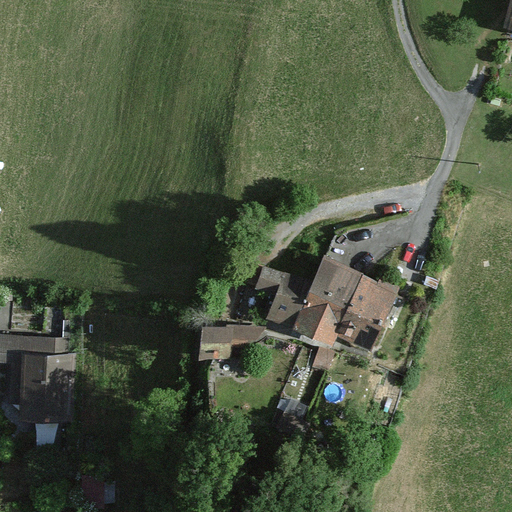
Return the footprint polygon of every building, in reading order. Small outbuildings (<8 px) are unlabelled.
[(321,259),(312,283),(294,326),(293,329),(333,345),(336,336),(361,275),(321,259)] [(294,326),(312,283),(266,265),(257,287),(277,295),(269,316),(294,326)] [(400,290),(361,275),(336,336),(375,352),(400,290)] [(254,330),(202,326),(198,359),(232,359),(232,349),(250,350),(254,330)] [(62,341),(0,337),(0,366),(12,367),(9,407),(19,407),(18,423),(70,427),(74,362),(61,361),(62,341)]
